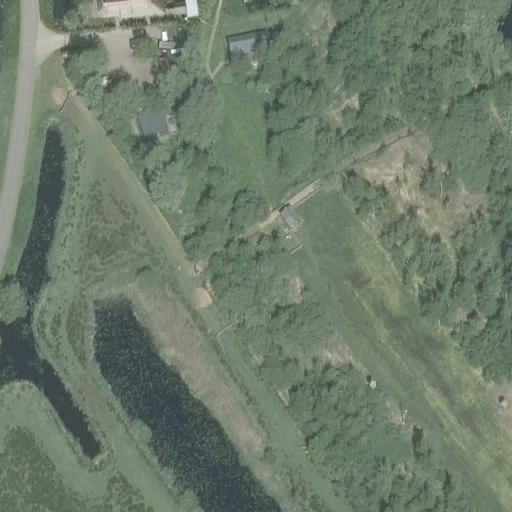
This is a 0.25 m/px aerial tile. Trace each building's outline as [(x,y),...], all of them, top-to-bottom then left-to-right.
[(98,0),(100,16),(116,15),(117,18),(164,14),(162,0),(98,0)] [(227,47),(230,60),(270,52),(267,38),(227,47)] [(163,85),(174,84),(172,59),(161,60),(163,85)] [(136,119),(143,142),(168,134),(163,120),(171,117),(169,109),(136,119)] [(302,225),(293,213),(284,219),(293,232),(302,225)]
